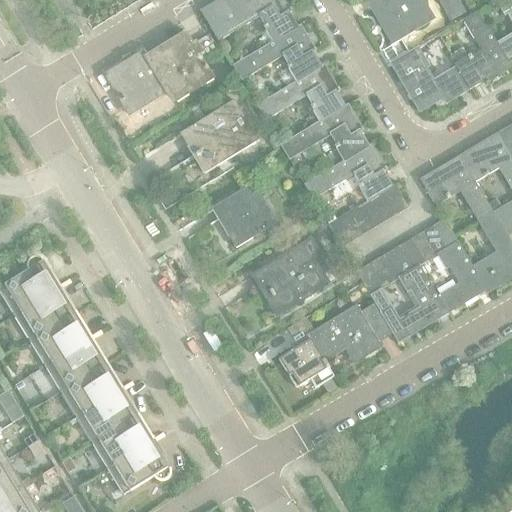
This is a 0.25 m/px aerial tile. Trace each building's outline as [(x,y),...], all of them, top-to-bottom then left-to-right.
[(298,28),(289,14),(292,13),(294,12),(292,9),(290,10),(284,0),(254,0),(247,4),(244,0),(221,0),(201,12),(219,42),(258,18),(263,26),(262,27),(271,43),(298,28)] [(434,18),(423,0),(378,0),(369,6),(392,44),(410,34),(409,32),(434,18)] [(466,12),(458,0),(439,0),(452,21),(466,12)] [(511,56),(511,0),(497,0),(496,1),(505,16),(509,15),(511,19),(511,34),(497,43),(507,60),(511,56)] [(507,60),(497,43),(478,11),(463,21),(482,53),(474,57),(472,54),(469,56),(464,48),(451,56),(458,67),(471,89),(484,81),(486,83),(485,84),(487,86),(490,84),(489,82),(511,68),(507,60)] [(321,68),(313,54),(315,52),(315,53),(317,52),(316,49),(314,50),(300,26),(298,28),(271,43),(232,67),(241,82),(283,57),(288,66),(286,67),(297,83),(321,68)] [(193,85),(183,69),(201,58),(203,60),(220,49),(210,34),(193,45),(186,33),(172,41),(149,55),(145,50),(132,58),(134,62),(127,66),(125,62),(107,73),(121,96),(120,97),(122,101),(123,100),(130,112),(168,89),(173,97),(193,85)] [(435,81),(428,68),(431,67),(419,47),(409,53),(391,64),(420,112),(444,98),(447,104),(471,89),(458,67),(435,81)] [(211,73),(203,60),(201,58),(183,69),(193,85),(211,73)] [(345,107),(336,93),(339,92),(341,91),(339,88),(338,89),(324,66),(321,68),(297,83),(256,107),(265,122),(307,97),(312,106),(311,107),(320,123),(345,107)] [(260,141),(235,101),(180,134),(205,175),(260,141)] [(368,147),(360,133),(363,132),(365,131),(363,128),(361,129),(347,106),(345,107),(320,123),(281,147),(290,161),(331,137),(335,145),(334,146),(344,162),(368,147)] [(511,126),(499,134),(511,155),(511,126)] [(474,149),(459,158),(475,184),(498,170),(510,189),(508,190),(511,196),(511,203),(511,204),(511,205),(511,155),(499,134),(490,140),(491,142),(492,144),(487,147),(486,145),(475,152),(474,149)] [(392,187),(384,173),(386,171),(386,172),(388,171),(387,168),(385,169),(371,145),(368,147),(344,162),(304,186),(314,201),(355,177),(360,186),(358,187),(368,202),(373,198),(384,192),(392,187)] [(435,172),(420,181),(436,207),(459,193),(478,225),(493,214),(475,184),(459,158),(451,163),(452,165),(454,167),(449,170),(447,168),(436,175),(435,172)] [(278,222),(255,184),(212,210),(236,249),(253,238),(252,237),(278,222)] [(395,185),(392,187),(384,192),(398,214),(408,208),(395,185)] [(398,214),(384,192),(373,198),(387,220),(398,214)] [(387,220),(373,198),(368,202),(363,205),(376,227),(387,220)] [(496,254),(472,268),(486,291),(488,293),(511,278),(511,244),(506,234),(511,230),(511,205),(511,204),(493,214),(478,225),(496,254)] [(376,227),(363,205),(352,211),(365,233),(376,227)] [(365,233),(352,211),(340,218),(354,240),(365,233)] [(354,240),(340,218),(328,225),(341,247),(354,240)] [(455,238),(444,221),(434,227),(449,251),(459,245),(455,238)] [(449,251),(434,227),(424,233),(438,257),(439,256),(449,251)] [(438,257),(424,233),(413,240),(427,264),(438,257)] [(337,280),(312,240),(284,257),(286,260),(278,264),(276,262),(252,276),(260,288),(267,284),(284,312),(303,301),(301,297),(310,291),(313,295),(337,280)] [(427,264),(413,240),(402,246),(417,270),(421,267),(427,264)] [(486,291),(472,268),(459,245),(449,251),(439,256),(447,270),(451,268),(461,284),(439,297),(448,313),(486,291)] [(417,270),(402,246),(391,253),(405,276),(417,270)] [(405,276),(391,253),(380,259),(394,283),(399,280),(405,276)] [(60,288),(59,286),(44,261),(43,260),(40,258),(36,257),(33,258),(29,260),(28,264),(27,267),(29,271),(0,288),(0,292),(14,316),(60,288)] [(394,283),(380,259),(369,266),(383,289),(394,283)] [(383,289),(369,266),(356,273),(363,284),(371,297),(383,289)] [(398,343),(448,313),(439,297),(421,267),(417,270),(405,276),(399,280),(408,293),(412,291),(422,308),(401,320),(393,307),(382,314),(393,335),(398,343)] [(30,341),(76,313),(60,288),(14,316),(30,341)] [(393,335),(382,314),(375,304),(361,313),(357,306),(314,331),(310,334),(326,362),(351,346),(360,362),(383,348),(379,343),(393,335)] [(46,367),(92,339),(76,313),(30,341),(46,367)] [(326,362),(310,334),(314,331),(306,318),(287,329),(294,339),(299,336),(301,339),(296,343),(299,348),(279,360),(290,377),(293,375),(300,387),(311,380),(316,389),(335,377),(330,369),(330,368),(326,362)] [(61,392),(107,364),(92,339),(46,367),(61,392)] [(77,418),(123,390),(107,364),(61,392),(77,418)] [(92,443),(138,415),(123,390),(77,418),(70,422),(72,425),(78,421),(92,443)] [(13,397),(9,391),(2,395),(6,402),(13,397)] [(108,470),(154,441),(138,415),(92,443),(108,470)] [(171,471),(170,468),(154,441),(108,470),(124,496),(154,477),(156,479),(160,481),(164,481),(167,480),(169,478),(171,475),(171,471)] [(0,465),(8,460),(0,446),(0,465)] [(0,501),(32,482),(29,478),(22,483),(8,460),(0,465),(0,501)] [(0,511),(40,511),(26,489),(33,485),(32,482),(0,501),(0,511)]
